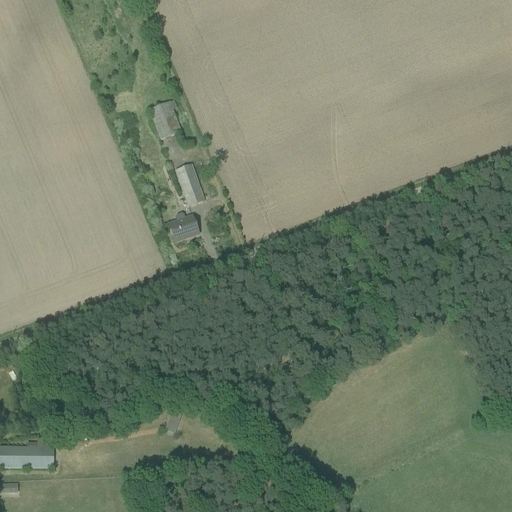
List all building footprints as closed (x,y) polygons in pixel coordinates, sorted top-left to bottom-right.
[(169,104),(149,111),(160,142),(180,134),(169,104)] [(190,167),(175,172),(185,199),(186,202),(188,208),(188,209),(204,203),(200,194),(190,167)] [(175,219),(176,224),(168,226),(174,245),(175,244),(175,242),(188,237),(189,240),(198,236),(192,218),(185,220),(183,216),(181,215),(176,217),(175,219)] [(169,429),(173,416),(162,414),(159,427),(169,429)] [(0,469),(53,470),(53,449),(0,449),(0,469)] [(18,495),(17,485),(0,486),(1,496),(18,495)]
